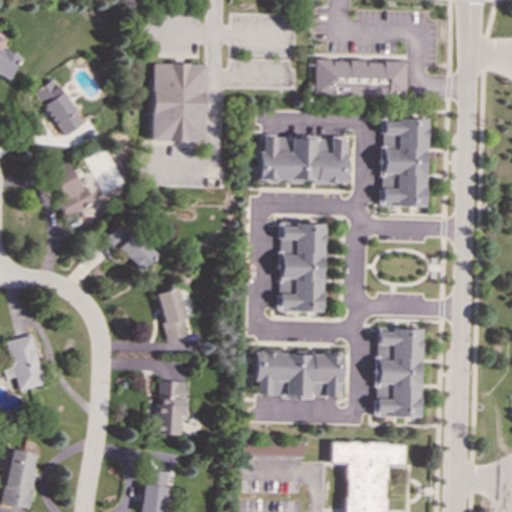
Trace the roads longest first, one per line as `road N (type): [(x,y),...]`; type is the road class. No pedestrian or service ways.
road 1 (residential): [(454,511),(468,0)]
road 2 (residential): [(462,225),(354,222),(353,412),(256,410)]
road 3 (residential): [(358,202),(256,205),(254,318),(263,325),(352,327)]
road 4 (residential): [(83,511),(100,398),(95,326),(59,288),(0,276)]
road 5 (residential): [(354,222),(359,121),(264,118)]
